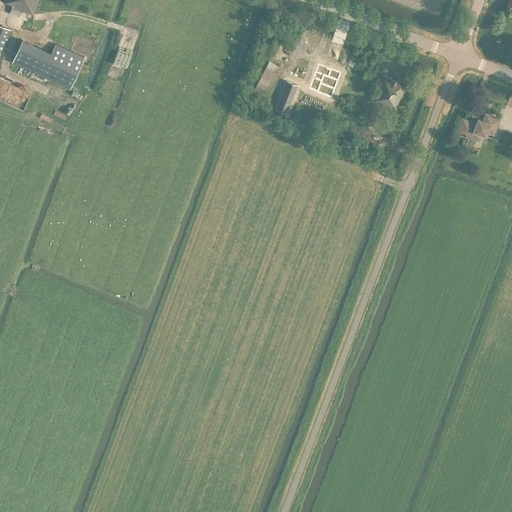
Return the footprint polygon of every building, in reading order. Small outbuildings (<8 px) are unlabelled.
[(21,9),(33,14),(38,0),(4,0),(4,1),(14,5),(13,6),(12,6),(9,14),(18,17),(21,9)] [(0,54),(5,38),(8,39),(11,30),(0,25),(0,54)] [(22,40),(12,63),(70,90),(84,57),(70,51),(70,50),(54,43),(50,52),(22,40)] [(318,64),(309,88),(316,91),(316,92),(331,98),(341,73),(318,64)] [(405,83),(383,74),(374,98),(381,101),(380,102),(396,108),(405,83)] [(298,85),(286,80),(275,109),(287,113),(298,85)] [(492,134),(498,118),(485,113),(482,120),(477,118),(475,123),(461,118),(456,131),(477,140),(480,133),(484,135),(486,131),(492,134)]
